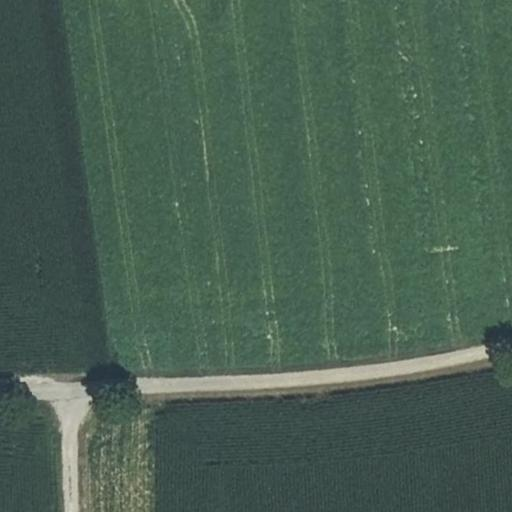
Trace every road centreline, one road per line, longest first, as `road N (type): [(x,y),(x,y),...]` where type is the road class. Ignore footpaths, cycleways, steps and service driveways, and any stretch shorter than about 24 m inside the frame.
road 1 (track): [(0,388),(330,377),(511,347)]
road 2 (track): [(73,511),(67,385)]
